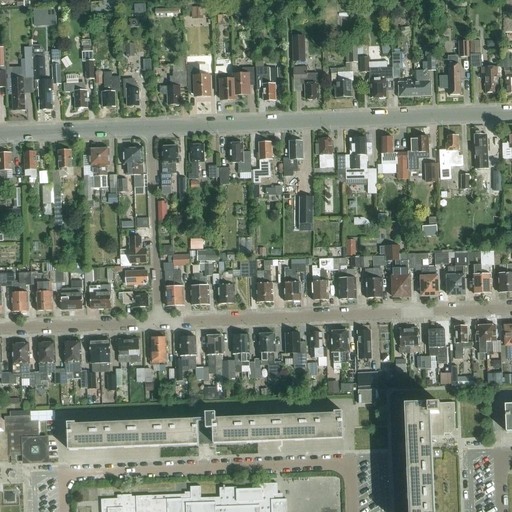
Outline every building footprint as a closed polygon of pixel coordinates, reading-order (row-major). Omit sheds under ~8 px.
[(56,7),(34,8),(34,27),(57,27),(56,7)] [(203,19),(203,7),(192,8),(192,20),(203,19)] [(228,25),(227,15),(218,16),(218,26),(228,25)] [(306,62),(305,37),(293,37),(294,62),(306,62)] [(352,73),(351,63),(358,63),(357,46),(356,41),(348,41),(349,51),(345,51),(346,68),(337,69),(337,73),(331,73),(332,82),(334,81),(334,90),(336,90),(336,100),(344,100),(344,98),(351,97),(351,81),(353,81),(353,73),(352,73)] [(472,68),(481,68),(482,68),(480,41),(470,41),(470,55),(472,68)] [(469,42),(458,42),(459,58),(470,58),(469,42)] [(119,44),(119,54),(126,53),(126,57),(135,56),(134,44),(119,44)] [(85,62),(86,80),(95,80),(93,52),(82,52),(83,62),(85,62)] [(458,67),(456,67),(456,56),(448,56),(448,68),(449,75),(449,79),(449,81),(440,81),(440,90),(449,90),(449,96),(461,95),(460,75),(459,75),(459,67),(458,67)] [(66,69),(73,65),(67,57),(61,61),(66,69)] [(415,81),(415,97),(431,96),(431,82),(429,82),(428,72),(435,72),(435,57),(427,57),(427,63),(423,63),(423,71),(414,72),(415,81)] [(52,65),(53,85),(61,85),(60,60),(52,60),(52,65)] [(144,72),(152,71),(151,60),(144,60),(144,72)] [(32,61),(24,61),(25,80),(33,79),(32,61)] [(44,69),(44,64),(41,61),(37,61),(34,65),(34,70),(34,78),(34,81),(35,81),(35,91),(39,90),(40,110),(46,110),(47,111),(50,111),(51,110),(53,110),(52,100),(53,99),(53,96),(52,95),(52,93),(47,94),(47,81),(46,81),(46,69),(44,69)] [(200,66),(187,66),(188,86),(195,86),(196,98),(210,97),(209,76),(200,77),(200,66)] [(482,68),(481,68),(482,78),(485,78),(485,93),(498,93),(497,78),(501,78),(501,67),(482,68)] [(234,75),(234,80),(236,96),(249,95),(248,84),(254,83),(254,68),(243,69),(243,75),(234,75)] [(269,68),(256,69),(256,81),(257,90),(263,90),(264,101),(276,101),(276,90),(277,89),(277,87),(275,85),(275,84),(270,84),(269,68)] [(319,84),(318,84),(317,74),(307,74),(307,68),(294,68),(294,80),(301,80),(301,85),(304,85),(305,92),(306,100),(308,100),(309,101),(312,101),(312,100),(318,100),(318,90),(319,90),(319,84)] [(370,88),(370,98),(386,98),(386,79),(393,79),(393,68),(369,69),(370,80),(367,80),(368,88),(370,88)] [(104,78),(105,92),(102,92),(102,94),(101,95),(101,99),(102,99),(103,108),(109,107),(109,109),(114,109),(114,107),(116,107),(115,93),(120,92),(120,77),(117,78),(117,75),(114,75),(114,78),(112,78),(112,73),(104,73),(104,78)] [(187,74),(173,75),(173,77),(170,77),(170,87),(167,87),(167,88),(160,88),(160,93),(162,95),(167,95),(168,105),(174,105),(175,106),(179,106),(179,105),(181,105),(180,87),(187,87),(187,74)] [(236,96),(234,80),(226,80),(226,74),(215,75),(216,90),(221,89),(222,101),(236,101),(236,96)] [(8,97),(12,97),(13,112),(14,111),(15,113),(19,113),(20,111),(25,111),(25,101),(26,100),(26,97),(25,96),(24,79),(8,80),(8,97)] [(124,99),(127,98),(127,107),(129,107),(130,108),(133,108),(134,106),(140,106),(139,89),(138,89),(137,83),(135,83),(135,79),(123,80),(124,99)] [(415,97),(415,81),(407,81),(408,83),(399,83),(399,97),(415,97)] [(82,109),(87,108),(87,91),(85,91),(85,85),(78,85),(78,83),(64,84),(64,93),(75,92),(75,93),(73,94),(74,97),(75,99),(75,109),(77,109),(78,110),(81,110),(82,109)] [(482,136),(482,135),(481,135),(479,134),(477,134),(476,136),(475,136),(477,170),(484,170),(483,152),(488,152),(487,135),(482,136)] [(511,134),(510,134),(510,143),(508,143),(508,146),(503,146),(504,160),(511,160),(511,134)] [(408,154),(408,164),(408,170),(419,170),(418,159),(429,159),(429,156),(428,137),(421,138),(420,136),(416,137),(415,138),(414,138),(414,140),(410,140),(411,152),(408,152),(408,153),(408,154)] [(453,136),(452,137),(447,137),(448,144),(446,144),(447,152),(449,152),(450,160),(456,160),(456,167),(463,167),(462,156),(459,156),(458,137),(457,137),(456,136),(453,136)] [(408,164),(408,154),(408,153),(393,153),(394,151),(394,148),(393,147),(393,138),(392,138),(390,137),(387,137),(386,138),(381,138),(382,165),(397,165),(397,180),(408,180),(408,170),(408,164)] [(351,155),(345,155),(346,183),(346,185),(352,185),(352,186),(362,186),(368,186),(368,194),(377,194),(377,184),(377,170),(367,170),(367,156),(372,155),(372,144),(366,144),(366,138),(350,139),(351,155)] [(334,168),(333,154),(332,154),(332,153),(333,152),(333,149),(332,148),(331,140),(319,140),(319,145),(316,146),(317,156),(320,156),(320,161),(320,169),(334,168)] [(304,154),(303,153),(303,142),(296,142),(295,141),(292,141),(291,142),(289,142),(290,159),(283,159),(284,177),(293,177),(293,173),(298,172),(297,160),(303,160),(303,159),(304,158),(304,154)] [(266,142),(264,144),(260,144),(260,154),(258,154),(258,161),(260,161),(261,170),(254,171),(254,183),(259,183),(261,183),(261,178),(271,178),(270,164),(268,164),(268,161),(272,160),(272,159),(273,157),(273,155),(271,153),(271,143),(269,143),(268,142),(266,142)] [(239,174),(252,173),(251,152),(243,153),(242,144),(236,144),(234,143),(232,143),(231,144),(230,144),(230,157),(229,158),(229,161),(230,162),(230,164),(239,163),(239,174)] [(191,147),(192,154),(189,154),(190,164),(192,164),(192,175),(190,175),(190,180),(200,179),(199,163),(205,163),(205,162),(204,162),(205,161),(205,158),(204,157),(203,146),(202,146),(201,145),(198,145),(197,147),(191,147)] [(171,174),(170,146),(163,146),(163,148),(161,148),(162,159),(161,159),(161,164),(162,164),(163,174),(161,175),(162,187),(172,187),(171,174)] [(176,146),(170,146),(171,174),(176,174),(176,166),(179,165),(178,164),(180,164),(179,159),(178,159),(178,147),(176,147),(176,146)] [(127,177),(134,176),(133,149),(129,149),(126,147),(125,149),(123,149),(124,165),(127,165),(127,177)] [(141,176),(140,165),(143,165),(142,148),(140,148),(138,147),(137,149),(133,149),(134,176),(135,189),(144,188),(143,175),(141,176)] [(101,177),(100,150),(96,150),(95,149),(92,149),(91,151),(90,151),(91,167),(83,167),(84,178),(85,200),(86,200),(86,203),(91,203),(91,200),(92,200),(91,177),(101,177)] [(100,150),(101,177),(102,189),(108,189),(107,167),(110,167),(110,150),(109,150),(107,149),(105,149),(105,150),(100,150)] [(59,152),(60,171),(60,177),(74,176),(73,168),(72,168),(73,168),(73,165),(74,165),(74,161),(72,161),(72,151),(59,152)] [(37,178),(37,176),(36,170),(37,170),(37,169),(39,166),(38,164),(37,163),(37,153),(31,153),(30,152),(27,152),(26,153),(25,153),(26,177),(31,176),(31,178),(37,178)] [(0,154),(0,179),(0,184),(8,185),(7,176),(12,176),(12,169),(13,169),(13,164),(12,164),(11,154),(10,154),(10,153),(3,153),(3,154),(0,154)] [(346,183),(345,155),(337,156),(338,174),(338,181),(341,184),(346,183)] [(438,182),(438,164),(425,165),(426,183),(438,182)] [(209,179),(217,178),(217,166),(209,167),(209,179)] [(229,185),(229,168),(219,169),(220,186),(229,185)] [(461,175),(461,190),(470,190),(470,179),(470,175),(461,175)] [(187,178),(179,178),(179,195),(187,195),(187,178)] [(128,180),(118,180),(118,193),(128,193),(128,180)] [(55,224),(55,232),(64,232),(78,231),(78,220),(65,220),(65,223),(62,223),(61,205),(60,181),(53,182),(53,187),(54,205),(55,224)] [(44,205),(51,205),(51,187),(51,186),(43,187),(43,205),(44,205)] [(275,189),(266,189),(266,196),(283,196),(283,187),(275,187),(275,189)] [(20,189),(14,189),(14,207),(21,207),(20,195),(22,195),(22,189),(20,189)] [(108,203),(118,203),(118,194),(108,194),(108,203)] [(313,198),(300,198),(301,224),(314,224),(313,198)] [(168,223),(167,214),(166,202),(159,203),(160,223),(168,223)] [(21,209),(9,210),(9,218),(21,218),(21,209)] [(423,227),(423,237),(438,236),(437,226),(430,227),(423,227)] [(181,236),(187,233),(185,228),(178,231),(181,236)] [(129,238),(130,264),(147,263),(146,249),(139,250),(139,246),(141,246),(141,238),(129,238)] [(173,246),(164,246),(164,256),(173,256),(173,246)] [(399,247),(385,247),(386,255),(386,260),(395,260),(396,266),(393,266),(393,276),(392,276),(392,297),(401,297),(400,255),(399,247)] [(220,250),(207,251),(206,251),(206,260),(220,260),(220,250)] [(494,266),(500,266),(500,258),(507,258),(507,251),(494,252),(494,266)] [(455,253),(455,267),(456,296),(465,295),(464,276),(463,276),(463,267),(468,267),(468,265),(467,253),(467,252),(465,252),(455,253)] [(481,252),(467,253),(468,265),(474,265),(474,259),(481,259),(481,252)] [(481,259),(481,266),(482,294),(492,294),(491,275),(489,275),(489,266),(494,266),(494,252),(481,252),(481,259)] [(416,266),(415,255),(415,254),(400,255),(401,297),(411,297),(410,275),(409,275),(409,269),(416,269),(416,266)] [(415,255),(416,266),(422,265),(421,260),(428,259),(428,254),(415,255)] [(175,263),(175,266),(187,265),(186,264),(190,264),(190,255),(174,256),(175,263)] [(386,267),(386,260),(385,257),(373,257),(373,261),(373,267),(386,267)] [(85,268),(86,268),(86,258),(82,259),(82,264),(71,265),(71,269),(85,268)] [(359,268),(359,258),(351,259),(352,269),(359,268)] [(368,258),(359,258),(359,268),(369,268),(368,261),(368,258)] [(346,259),(334,260),(334,271),(339,271),(339,279),(338,279),(339,300),(348,299),(347,271),(346,259)] [(228,272),(226,272),(227,304),(235,303),(235,295),(236,295),(236,290),(235,290),(235,285),(234,285),(233,279),(250,278),(249,261),(249,260),(240,261),(240,263),(241,271),(228,272)] [(291,260),(292,271),(293,301),(301,301),(301,293),(302,293),(302,288),(301,288),(301,283),(299,283),(299,273),(306,273),(306,266),(305,260),(291,260)] [(320,269),(321,300),(329,300),(328,291),(329,291),(329,285),(328,286),(328,281),(327,281),(327,272),(334,271),(334,260),(319,260),(320,269)] [(249,261),(250,278),(257,278),(258,284),(256,284),(256,289),(255,289),(255,294),(257,294),(257,303),(265,302),(264,271),(264,262),(264,261),(257,261),(249,261)] [(271,283),(271,271),(271,266),(273,266),(273,261),(264,262),(264,271),(265,302),(273,302),(273,294),(274,294),(274,288),(273,288),(273,283),(271,283)] [(169,264),(164,264),(164,272),(165,272),(174,271),(174,267),(174,264),(169,264)] [(206,271),(206,277),(212,276),(212,264),(200,264),(200,271),(206,271)] [(321,300),(320,269),(317,269),(317,266),(312,266),(312,269),(313,273),(313,281),(312,281),(312,286),(311,286),(311,292),(313,292),(313,300),(321,300)] [(482,294),(481,266),(474,266),(474,276),(473,276),(474,294),(482,294)] [(507,266),(500,266),(500,275),(499,275),(499,293),(508,293),(507,266)] [(175,278),(175,306),(184,306),(183,286),(182,286),(181,270),(178,271),(178,267),(174,267),(174,271),(175,278)] [(456,296),(455,267),(448,267),(448,276),(447,276),(448,296),(456,296)] [(115,281),(115,268),(114,268),(114,269),(107,269),(108,281),(115,281)] [(284,302),(293,301),(292,271),(289,271),(289,268),(285,268),(285,270),(285,273),(284,273),(285,283),(283,284),(284,289),(282,289),(283,296),(284,296),(284,302)] [(429,296),(428,268),(422,268),(422,277),(421,277),(421,296),(429,296)] [(428,268),(429,296),(439,296),(438,277),(437,277),(437,268),(428,268)] [(347,271),(348,299),(357,299),(356,279),(355,279),(355,270),(347,271)] [(375,299),(374,270),(366,270),(366,299),(375,299)] [(382,270),(374,270),(375,299),(383,298),(382,270)] [(175,278),(174,271),(165,272),(166,287),(167,306),(175,306),(175,278)] [(51,284),(57,284),(56,272),(44,272),(44,274),(45,311),(53,311),(53,292),(52,292),(51,284)] [(128,272),(128,278),(126,278),(127,285),(131,285),(135,285),(137,286),(138,285),(148,284),(148,272),(128,272)] [(219,304),(227,304),(226,272),(225,273),(223,273),(223,275),(219,275),(220,286),(218,286),(219,290),(217,290),(217,296),(219,296),(219,304)] [(19,273),(20,283),(20,312),(29,311),(28,293),(27,293),(27,286),(32,286),(32,273),(19,273)] [(38,273),(32,273),(32,286),(37,286),(37,292),(36,292),(37,311),(45,311),(44,274),(38,274),(38,273)] [(201,305),(200,273),(194,273),(194,277),(192,277),(192,286),(191,286),(192,305),(201,305)] [(207,277),(203,277),(203,273),(200,273),(201,305),(209,305),(209,285),(207,285),(207,277)] [(15,274),(7,274),(7,287),(12,287),(13,293),(11,293),(12,312),(20,312),(20,283),(18,283),(17,281),(15,281),(15,274)] [(112,285),(101,286),(101,309),(112,308),(111,293),(112,293),(112,285)] [(91,309),(101,309),(101,286),(90,286),(90,293),(91,293),(91,309)] [(72,289),(72,310),(83,310),(82,293),(81,293),(81,288),(72,289)] [(72,310),(72,289),(62,289),(62,294),(61,294),(61,310),(72,310)] [(119,300),(124,299),(124,303),(133,302),(133,308),(149,308),(149,296),(133,296),(133,293),(118,294),(119,300)] [(486,327),(486,354),(493,354),(492,343),(496,343),(496,326),(486,327)] [(456,352),(463,352),(463,343),(467,343),(467,341),(469,341),(469,337),(467,337),(467,327),(455,328),(455,336),(453,336),(454,344),(455,344),(456,352)] [(481,354),(485,354),(486,354),(486,327),(476,327),(476,343),(480,343),(481,354)] [(429,357),(431,357),(438,357),(437,328),(430,328),(430,331),(429,331),(429,357)] [(437,328),(438,357),(445,357),(445,330),(443,331),(443,328),(437,328)] [(410,354),(409,329),(400,330),(400,331),(398,331),(398,337),(400,337),(400,349),(399,349),(399,354),(410,354)] [(409,329),(410,354),(420,353),(420,349),(419,349),(418,336),(420,336),(420,330),(418,330),(418,329),(409,329)] [(363,332),(357,332),(358,357),(371,357),(370,331),(369,331),(368,330),(363,330),(363,332)] [(342,370),(341,364),(340,332),(332,333),(333,354),(334,354),(334,371),(342,370)] [(349,332),(340,332),(341,364),(348,364),(348,353),(349,353),(349,332)] [(311,349),(312,349),(312,357),(320,357),(320,358),(327,358),(326,348),(322,348),(322,333),(310,333),(311,349)] [(300,334),(286,334),(286,355),(294,354),(294,369),(307,369),(306,347),(300,347),(300,334)] [(268,366),(267,335),(259,335),(260,344),(258,344),(258,351),(260,351),(259,356),(261,356),(261,366),(268,366)] [(275,335),(267,335),(268,366),(268,369),(268,378),(275,377),(275,378),(282,378),(281,362),(274,363),(274,355),(276,355),(276,350),(277,350),(276,343),(275,335)] [(242,373),(242,371),(241,336),(233,336),(233,345),(232,345),(232,352),(233,352),(233,356),(234,356),(234,369),(235,369),(235,372),(236,373),(242,373)] [(241,336),(242,371),(248,370),(249,379),(255,379),(255,369),(255,363),(249,363),(249,356),(249,351),(251,351),(250,344),(249,344),(249,336),(241,336)] [(216,368),(216,337),(207,337),(207,346),(206,346),(206,350),(208,350),(208,356),(209,368),(203,368),(203,381),(210,380),(210,375),(216,375),(216,368)] [(223,337),(216,337),(216,368),(223,368),(222,355),(224,355),(223,350),(224,350),(224,345),(223,345),(223,337)] [(189,371),(189,369),(188,338),(180,338),(180,347),(179,347),(179,351),(181,351),(181,357),(182,357),(182,361),(182,371),(189,371)] [(196,338),(188,338),(189,369),(192,369),(192,370),(196,370),(196,381),(203,381),(203,368),(196,369),(196,356),(197,356),(197,351),(198,351),(198,346),(196,346),(196,338)] [(129,340),(130,363),(141,363),(141,355),(140,355),(139,339),(129,340)] [(160,366),(159,363),(159,339),(151,339),(151,349),(150,351),(150,363),(150,366),(153,366),(154,372),(160,372),(160,366)] [(159,339),(159,363),(168,363),(168,351),(166,349),(166,339),(159,339)] [(110,340),(100,341),(101,372),(111,372),(110,364),(112,364),(112,356),(111,356),(110,340)] [(130,363),(129,340),(119,340),(120,356),(119,356),(119,364),(130,363)] [(72,342),(74,380),(81,380),(81,389),(88,389),(87,371),(82,371),(82,363),(82,362),(82,341),(72,342)] [(91,364),(92,364),(92,372),(101,372),(100,341),(90,341),(91,357),(90,357),(91,364)] [(61,384),(61,369),(56,370),(56,363),(55,342),(47,343),(48,373),(55,373),(55,384),(61,384)] [(61,369),(61,384),(67,384),(67,381),(74,380),(72,342),(64,342),(65,363),(66,363),(66,369),(61,369)] [(31,388),(35,388),(35,386),(35,372),(30,372),(30,364),(29,343),(21,344),(22,380),(30,380),(30,386),(31,386),(31,388)] [(48,373),(47,343),(38,343),(39,372),(35,372),(35,386),(41,386),(41,385),(41,381),(48,381),(48,373)] [(22,380),(21,344),(12,344),(13,364),(14,373),(14,378),(16,378),(21,377),(22,380)] [(395,360),(396,367),(396,372),(399,372),(406,372),(406,360),(395,360)] [(183,381),(182,371),(182,361),(175,361),(176,381),(183,381)] [(317,364),(308,364),(308,377),(318,377),(317,364)] [(145,389),(144,370),(137,370),(138,390),(145,389)] [(377,373),(357,374),(358,387),(378,386),(377,373)] [(95,374),(87,374),(88,390),(96,390),(95,374)] [(446,374),(441,374),(441,385),(452,385),(452,384),(451,374),(446,374)] [(116,391),(116,387),(116,375),(108,376),(108,392),(116,391)] [(339,383),(328,383),(328,394),(339,393),(339,391),(339,383)] [(280,384),(272,384),(272,397),(281,396),(280,384)] [(216,388),(203,389),(204,395),(204,401),(217,400),(216,388)] [(358,405),(379,404),(379,390),(358,391),(358,405)] [(406,405),(407,418),(409,511),(435,511),(432,437),(444,437),(444,434),(451,434),(455,429),(455,403),(440,404),(440,401),(436,401),(436,404),(406,405)] [(214,444),(275,441),(344,439),(343,411),(335,412),(335,414),(217,418),(216,413),(207,413),(207,419),(77,424),(77,422),(68,423),(69,450),(214,444)] [(0,511),(0,462),(10,462),(9,455),(25,454),(25,460),(31,460),(31,462),(39,462),(39,460),(46,460),(45,454),(47,453),(47,445),(45,445),(45,439),(39,439),(38,422),(31,422),(31,416),(4,417),(5,419),(0,419),(0,511)] [(191,495),(179,495),(179,511),(286,511),(286,499),(274,500),(274,495),(277,494),(277,483),(258,484),(258,489),(236,490),(236,487),(225,488),(225,485),(223,485),(223,488),(220,488),(220,498),(201,499),(201,487),(190,488),(191,495)] [(132,495),(121,496),(117,496),(118,499),(101,500),(101,511),(179,511),(179,495),(132,497),(132,495)]
